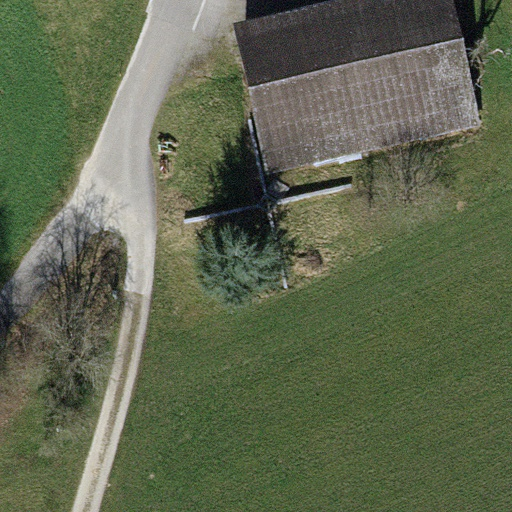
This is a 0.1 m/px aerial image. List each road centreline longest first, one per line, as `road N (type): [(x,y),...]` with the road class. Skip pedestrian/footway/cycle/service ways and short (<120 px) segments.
road 1 (track): [(88,511),(131,377),(155,233),(130,161),(24,307),(0,327)]
road 2 (residential): [(195,0),(130,161)]
